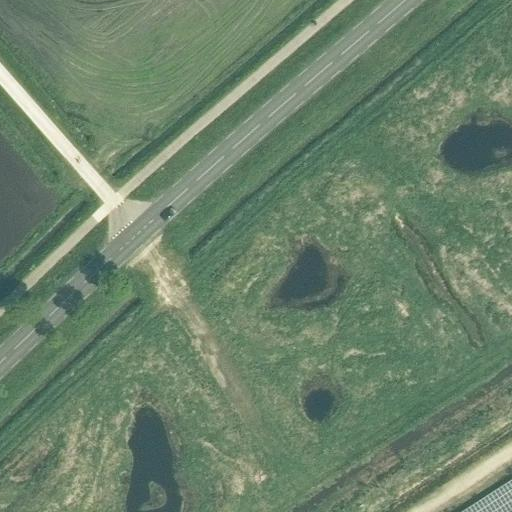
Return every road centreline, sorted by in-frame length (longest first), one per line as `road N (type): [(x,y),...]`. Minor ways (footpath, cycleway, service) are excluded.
road 1 (tertiary): [(137,233),(404,0)]
road 2 (unclassified): [(137,233),(0,74)]
road 3 (tertiary): [(0,362),(137,233)]
